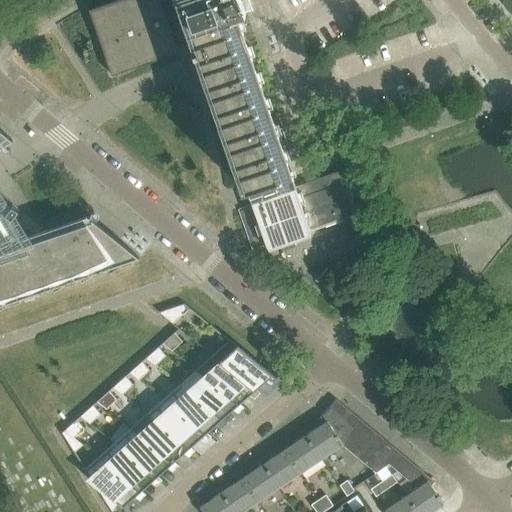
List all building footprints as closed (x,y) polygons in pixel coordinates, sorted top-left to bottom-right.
[(295,186),(294,182),(293,182),(291,175),(236,16),(244,13),(245,14),(246,14),(245,13),(252,10),(252,12),(253,11),(249,0),(244,0),(241,1),(241,0),(176,0),(173,1),(164,4),(163,4),(162,0),(128,0),(92,13),(91,11),(91,10),(91,9),(89,10),(95,26),(112,75),(180,52),(177,43),(178,42),(177,42),(183,40),(190,38),(199,65),(242,190),(243,189),(244,191),(246,197),(249,196),(252,204),(238,209),(253,251),(267,246),(268,250),(311,235),(310,232),(358,215),(347,182),(345,182),(341,170),(311,181),(310,179),(305,181),(300,182),(300,188),(296,190),(295,186)] [(22,239),(11,221),(20,210),(12,204),(5,212),(0,203),(0,148),(12,141),(13,141),(0,130),(0,305),(134,259),(139,258),(139,257),(87,215),(86,216),(87,217),(22,239)] [(184,304),(159,312),(173,324),(190,308),(184,303),(184,304)] [(175,332),(162,343),(172,351),(183,341),(175,332)] [(230,340),(212,356),(249,386),(250,384),(256,389),(265,381),(271,384),(275,379),(276,379),(277,378),(272,375),(273,374),(238,346),(237,346),(230,340)] [(158,347),(146,358),(156,365),(166,356),(158,347)] [(260,392),(256,389),(250,384),(249,386),(212,356),(196,370),(233,400),(234,399),(240,403),(249,395),(255,399),(259,394),(260,392)] [(142,361),(130,372),(139,380),(140,379),(150,370),(142,361)] [(196,370),(180,385),(217,415),(217,413),(223,418),(233,410),(239,413),(243,408),(244,407),(240,403),(234,399),(233,400),(196,370)] [(125,376),(113,387),(123,394),(133,385),(125,376)] [(180,385),(163,399),(200,429),(201,428),(207,432),(216,424),(222,428),(226,423),(228,421),(223,418),(217,413),(217,415),(180,385)] [(109,390),(97,401),(107,409),(117,399),(109,390)] [(211,436),(207,432),(201,428),(200,429),(163,399),(147,414),(184,444),(185,442),(191,447),(200,439),(206,442),(210,437),(210,438),(211,436)] [(342,445),(375,472),(374,473),(375,473),(389,464),(418,487),(428,481),(431,486),(432,485),(434,482),(434,483),(435,482),(425,474),(336,400),(320,420),(323,424),(327,421),(342,445)] [(93,405),(81,415),(90,423),(101,414),(93,405)] [(147,414),(131,428),(168,458),(168,457),(174,462),(184,453),(189,457),(193,452),(194,452),(195,451),(191,447),(185,442),(184,444),(147,414)] [(77,419),(65,430),(75,437),(85,428),(77,419)] [(323,424),(306,435),(322,459),(342,445),(327,421),(323,424)] [(131,428),(114,443),(151,473),(152,471),(158,476),(167,468),(173,471),(177,466),(177,467),(179,465),(174,462),(168,457),(168,458),(131,428)] [(65,430),(62,432),(75,452),(83,444),(75,437),(65,430)] [(306,435),(285,449),(300,473),(322,459),(306,435)] [(162,480),(158,476),(152,471),(151,473),(114,443),(98,457),(135,487),(136,486),(142,491),(151,482),(157,486),(161,481),(162,480)] [(285,449),(264,464),(279,487),(300,473),(285,449)] [(85,469),(90,477),(88,479),(96,486),(112,511),(114,510),(118,503),(123,507),(134,497),(140,501),(144,496),(145,496),(146,494),(142,491),(136,486),(135,487),(98,457),(85,469)] [(264,464),(243,478),(258,501),(279,487),(264,464)] [(381,482),(387,489),(397,482),(392,474),(381,482)] [(243,478),(222,492),(234,511),(242,511),(258,501),(243,478)] [(347,480),(340,485),(347,496),(355,491),(347,480)] [(418,487),(406,495),(418,511),(431,511),(444,503),(440,498),(441,498),(438,494),(438,495),(432,485),(431,486),(428,481),(418,487)] [(381,482),(371,489),(376,496),(387,489),(381,482)] [(200,507),(203,511),(234,511),(222,492),(200,507)] [(319,500),(326,510),(333,505),(326,495),(319,500)] [(385,510),(386,511),(418,511),(406,495),(385,510)] [(319,500),(312,504),(316,511),(323,511),(326,510),(319,500)]
